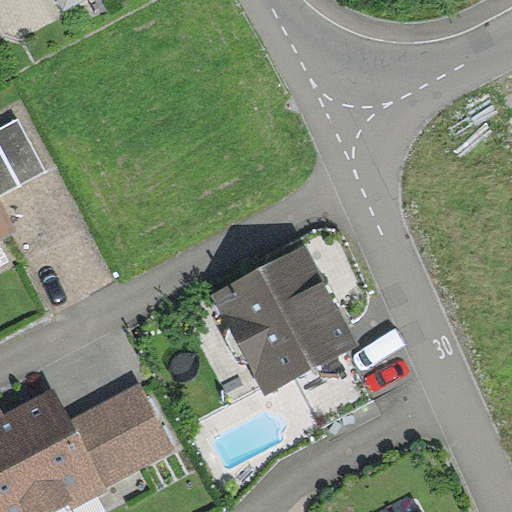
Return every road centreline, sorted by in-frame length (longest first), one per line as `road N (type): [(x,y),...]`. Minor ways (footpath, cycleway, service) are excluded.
road 1 (residential): [(335,128),(504,511)]
road 2 (residential): [(335,128),(511,40)]
road 3 (residential): [(267,0),(335,128)]
